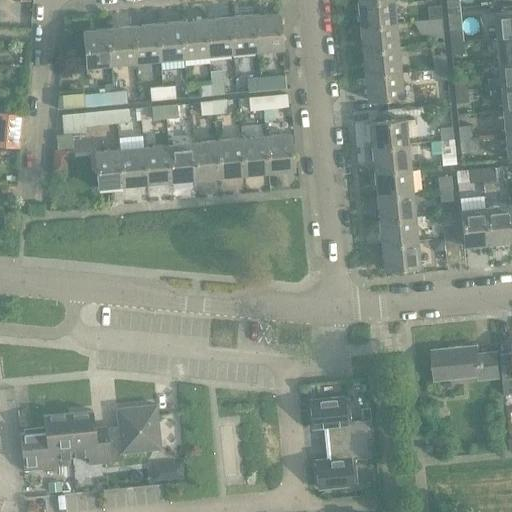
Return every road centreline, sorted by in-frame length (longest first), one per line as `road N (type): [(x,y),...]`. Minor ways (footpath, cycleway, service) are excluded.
road 1 (residential): [(0,279),(233,308),(337,307)]
road 2 (residential): [(190,511),(296,500),(284,392),(291,357),(317,360),(332,345),(337,307)]
road 3 (residential): [(337,307),(308,0)]
road 4 (residential): [(32,181),(48,0)]
road 5 (residential): [(337,307),(511,296)]
